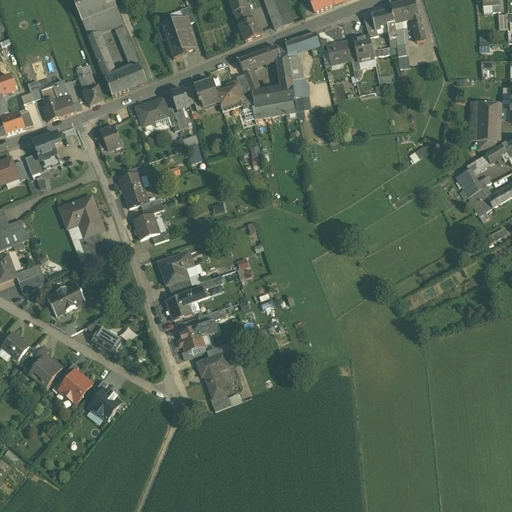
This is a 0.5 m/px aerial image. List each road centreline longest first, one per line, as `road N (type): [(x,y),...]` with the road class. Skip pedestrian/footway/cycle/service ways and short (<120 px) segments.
road 1 (tertiary): [(78,119),(372,0)]
road 2 (residential): [(78,119),(170,366),(171,391)]
road 3 (residential): [(0,303),(152,388),(171,391)]
road 4 (track): [(171,391),(180,404),(137,511)]
